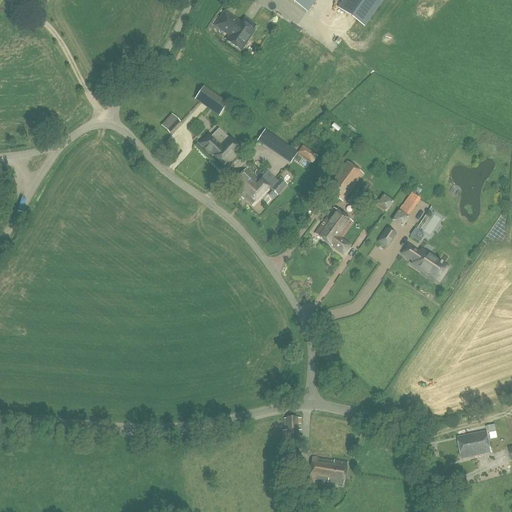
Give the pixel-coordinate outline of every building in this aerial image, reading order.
[(289,0),(301,8),(306,0),(289,0)] [(368,0),(351,0),(352,1),(365,10),(371,2),(368,0)] [(239,22),(225,12),(216,25),(230,35),(226,41),(240,50),(253,31),(240,21),(239,22)] [(204,88),(197,97),(220,114),(227,104),(204,88)] [(174,113),(162,122),(170,131),(181,122),(174,113)] [(218,129),(210,137),(208,135),(201,144),(225,166),(240,149),(223,133),(218,129)] [(291,162),(297,152),(264,130),(257,140),(291,162)] [(307,149),(302,146),(297,152),(302,156),(307,149)] [(342,202),(363,174),(346,162),(326,190),(342,202)] [(259,182),(245,170),(231,186),(252,206),(270,187),(261,179),(259,182)] [(278,195),(287,185),(280,179),(270,189),(278,195)] [(383,192),(377,203),(387,209),(393,198),(383,192)] [(401,226),(414,206),(407,201),(393,221),(401,226)] [(344,255),(350,246),(341,239),(353,222),(334,208),(315,235),(334,248),(335,248),(344,255)] [(427,222),(433,216),(429,211),(422,217),(427,222)] [(387,247),(396,234),(387,228),(379,241),(387,247)] [(427,257),(408,245),(402,253),(414,261),(412,263),(421,270),(429,275),(430,272),(439,278),(442,273),(443,274),(448,267),(429,254),(427,257)] [(297,431),(297,425),(301,424),(301,418),(284,418),(285,430),(283,430),(283,448),(302,447),(302,430),(297,431)] [(461,459),(491,453),(486,431),(457,437),(461,459)] [(498,432),(491,434),(493,441),(500,439),(498,432)] [(334,461),(313,458),(309,480),(327,483),(327,484),(343,486),(348,463),(334,461)]
